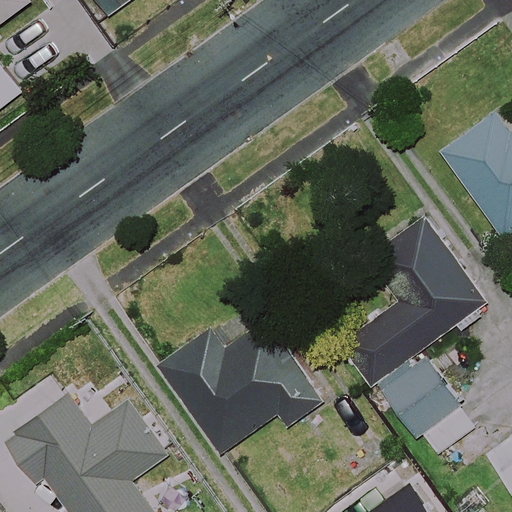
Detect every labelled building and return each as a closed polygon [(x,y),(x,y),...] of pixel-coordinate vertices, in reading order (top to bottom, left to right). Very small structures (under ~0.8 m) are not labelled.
[(0,0),(0,25),(35,0),(34,0),(0,0)] [(133,0),(96,0),(108,18),(133,0)] [(0,108),(21,93),(0,66),(0,108)] [(511,129),(511,131),(499,112),(444,148),(504,238),(511,232),(511,129)] [(383,377),(423,349),(486,306),(425,216),(373,252),(406,300),(347,340),(375,382),(383,377)] [(324,400),(270,321),(224,353),(208,331),(164,362),(225,450),(281,412),(290,424),(324,400)] [(423,349),(383,377),(435,454),(475,427),(423,349)] [(300,511),(354,473),(325,434),(267,477),(292,511),(300,511)] [(511,435),(490,451),(511,481),(511,435)] [(169,511),(183,502),(139,443),(45,511),(169,511)] [(424,511),(393,470),(342,508),(345,511),(424,511)]
